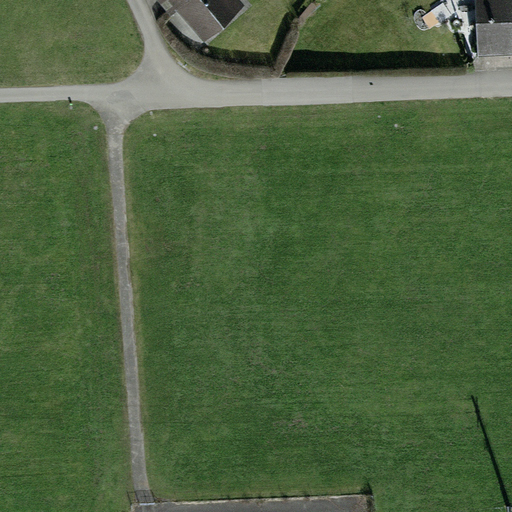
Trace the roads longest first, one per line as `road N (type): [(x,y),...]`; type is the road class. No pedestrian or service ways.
road 1 (residential): [(154,90),(511,84)]
road 2 (track): [(0,95),(154,90),(126,0)]
